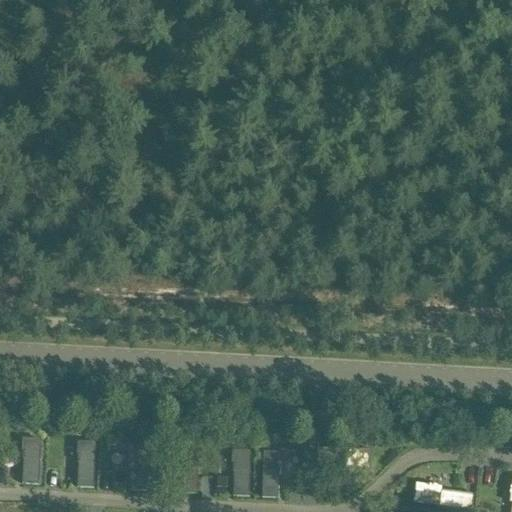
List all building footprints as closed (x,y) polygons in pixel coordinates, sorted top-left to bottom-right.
[(23,440),(22,460),(24,460),(23,485),(39,486),(41,440),(23,440)] [(78,443),(77,464),(78,464),(77,489),(93,489),(95,444),(78,443)] [(129,448),(129,469),(130,469),(130,493),(146,494),(147,448),(129,448)] [(304,449),(304,461),(312,461),(312,449),(304,449)] [(181,450),(180,471),(181,471),(180,495),(196,496),(198,451),(181,450)] [(317,450),(316,467),(369,469),(370,451),(317,450)] [(233,454),(232,474),(233,474),(233,499),(249,499),(250,454),(233,454)] [(262,454),(261,499),(277,500),(278,475),(279,475),(279,455),(262,454)] [(227,488),(227,478),(216,478),(216,488),(227,488)] [(417,486),(414,506),(460,511),(470,511),(473,495),(441,491),(442,489),(437,489),(437,487),(429,486),(429,488),(417,486)]
